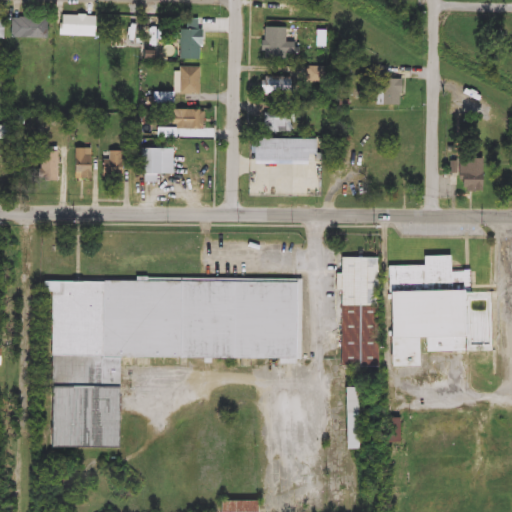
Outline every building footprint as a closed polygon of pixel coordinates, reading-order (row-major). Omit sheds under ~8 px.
[(94,16),(93,36),(59,36),(59,16),(94,16)] [(11,19),(47,19),(47,40),(11,40),(11,19)] [(299,58),(263,58),(263,28),(299,28),(299,58)] [(179,60),(179,30),(200,30),(200,60),(179,60)] [(199,67),(199,95),(178,95),(178,67),(199,67)] [(289,77),(289,95),(259,95),(259,77),(289,77)] [(376,107),(376,79),(400,79),(400,107),(376,107)] [(175,130),(175,110),(202,110),(202,130),(175,130)] [(263,133),(263,113),(290,113),(290,133),(263,133)] [(0,140),(0,126),(8,126),(8,140),(0,140)] [(314,164),(251,164),(251,140),(314,140),(314,164)] [(173,174),(154,175),(154,182),(141,182),(140,149),(173,148),(173,174)] [(90,180),(72,180),(72,150),(90,150),(90,180)] [(38,181),(38,151),(56,151),(56,181),(38,181)] [(100,151),(121,152),(120,179),(99,178),(100,151)] [(461,158),(483,158),(483,192),(461,192),(461,158)] [(372,174),(389,174),(389,194),(372,194),(372,174)] [(488,352),(420,352),(420,367),(386,367),(386,266),(422,266),(422,257),(450,257),(450,273),(467,273),(467,292),(488,292),(488,352)] [(378,258),(378,367),(340,367),(341,258),(378,258)] [(300,281),(300,361),(120,359),(120,449),(48,449),(49,293),(41,293),(41,280),(300,281)] [(357,450),(343,450),(343,389),(357,389),(357,450)] [(387,442),(387,420),(396,420),(396,442),(387,442)] [(219,511),(219,501),(258,501),(258,511),(219,511)]
